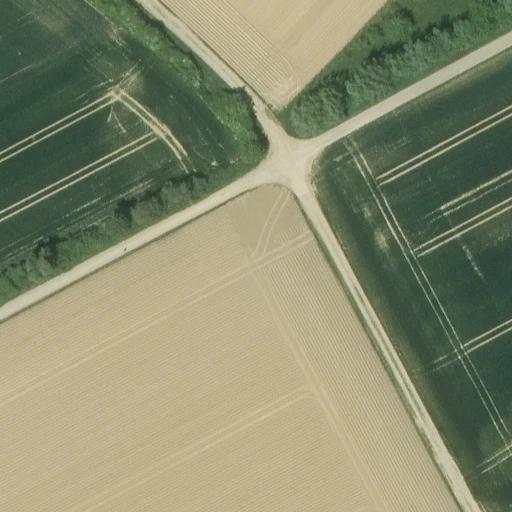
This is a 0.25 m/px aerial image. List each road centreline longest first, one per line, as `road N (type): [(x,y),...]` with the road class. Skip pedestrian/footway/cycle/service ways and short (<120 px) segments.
road 1 (track): [(285,157),(474,511)]
road 2 (track): [(285,157),(0,311)]
road 3 (track): [(511,36),(285,157)]
road 4 (track): [(139,0),(240,87),(285,157)]
